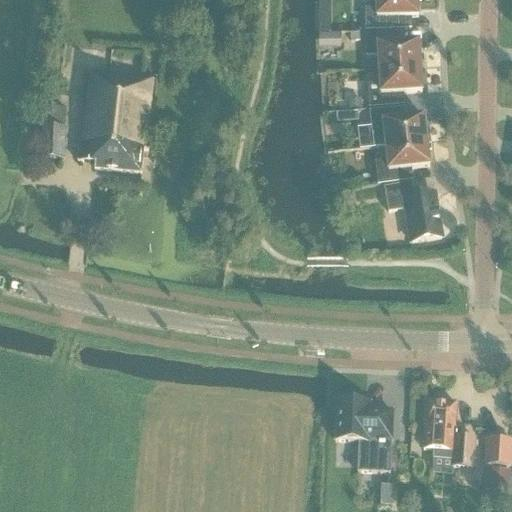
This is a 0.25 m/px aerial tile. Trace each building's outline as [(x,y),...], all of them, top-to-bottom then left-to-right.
[(418,19),(417,0),(376,0),(376,9),(364,9),(364,32),(395,31),(394,20),(418,19)] [(378,57),(379,71),(420,69),(419,44),(395,45),(395,34),(365,35),(366,58),(378,57)] [(339,55),(338,36),(315,38),(316,56),(339,55)] [(420,69),(379,71),(380,95),(368,96),(369,109),(399,107),(398,96),(422,94),(420,69)] [(148,152),(155,79),(86,73),(78,163),(95,165),(94,171),(141,175),(143,151),(148,152)] [(67,110),(46,108),(45,128),(43,128),(41,160),(65,161),(67,129),(66,129),(67,110)] [(371,128),(357,130),(360,151),(385,148),(427,143),(424,118),(400,121),(399,110),(369,113),(371,128)] [(387,162),(375,164),(378,186),(407,183),(406,171),(430,168),(427,143),(385,148),(387,162)] [(411,184),(384,189),(388,214),(406,211),(411,245),(441,240),(434,196),(413,199),(411,184)] [(371,403),(336,402),(334,444),(358,445),(358,474),(391,475),(392,443),(393,443),(394,411),(371,410),(371,403)] [(456,406),(426,404),(424,428),(436,428),(434,460),(453,461),(453,468),(473,470),(475,440),(460,439),(461,430),(455,429),(456,406)] [(511,447),(511,442),(487,441),(486,466),(511,468),(511,447)]
